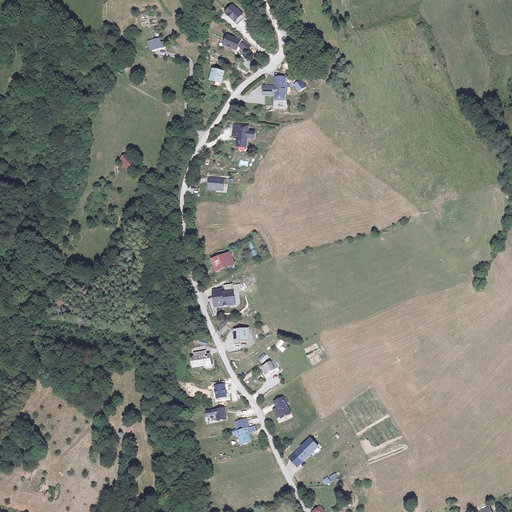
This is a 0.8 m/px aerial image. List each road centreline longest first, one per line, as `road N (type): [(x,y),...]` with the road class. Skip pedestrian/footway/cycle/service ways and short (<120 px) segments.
road 1 (residential): [(306,511),(234,379),(192,276),(182,199),(204,139)]
road 2 (track): [(38,381),(48,316),(67,287),(96,275),(119,252),(128,209),(146,214),(192,276)]
